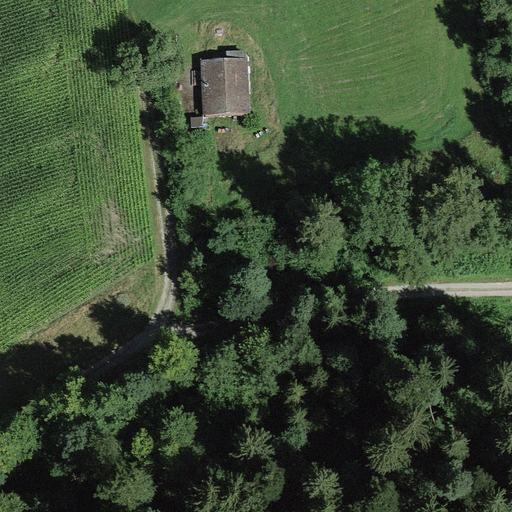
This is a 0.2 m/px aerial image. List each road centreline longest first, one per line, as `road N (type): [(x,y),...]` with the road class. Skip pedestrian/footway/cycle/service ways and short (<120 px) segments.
road 1 (track): [(511,286),(417,281),(217,321),(98,365),(0,436)]
road 2 (track): [(98,365),(107,0)]
